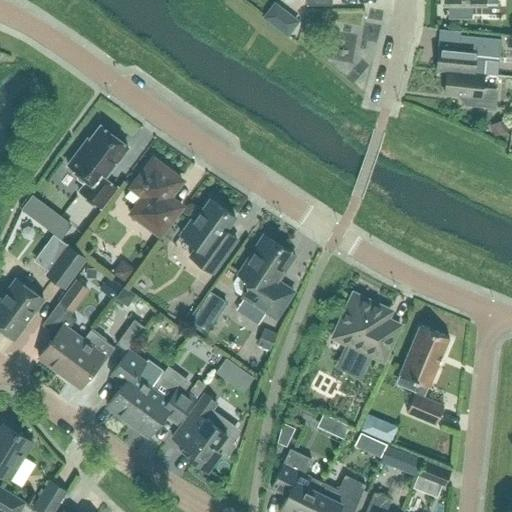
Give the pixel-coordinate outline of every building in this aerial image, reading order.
[(469,16),(469,4),(483,4),(483,2),(497,2),(496,0),(442,0),(443,4),(448,4),(448,16),(469,16)] [(272,23),(285,33),(294,20),(281,10),(272,23)] [(482,73),(483,59),(498,60),(500,38),(458,34),(457,47),(437,45),(435,69),(482,73)] [(482,73),(435,69),(445,70),(443,93),(459,95),(462,99),(462,104),(493,107),(495,88),(481,86),(482,73)] [(99,206),(115,185),(103,176),(126,145),(99,125),(80,150),(79,148),(67,164),(86,179),(78,191),(99,206)] [(159,234),(180,205),(168,196),(181,179),(152,157),(130,186),(142,195),(130,212),(159,234)] [(218,238),(234,216),(209,198),(193,220),(190,218),(179,233),(196,245),(188,255),(211,271),(230,246),(218,238)] [(71,218),(77,226),(91,214),(84,206),(71,218)] [(47,244),(35,260),(47,270),(45,273),(63,286),(84,257),(67,244),(52,233),(45,243),(47,244)] [(237,273),(232,281),(234,290),(241,295),(242,296),(264,310),(275,317),(292,290),(277,280),(293,254),(262,234),(237,273)] [(0,328),(13,337),(42,297),(15,277),(0,297),(0,328)] [(85,285),(75,277),(58,300),(68,307),(85,285)] [(332,336),(381,358),(397,324),(385,318),(389,310),(352,293),(332,336)] [(58,371),(82,338),(68,327),(75,317),(65,310),(50,331),(53,333),(37,355),(58,371)] [(212,322),(196,312),(190,321),(205,331),(212,322)] [(125,350),(126,348),(143,326),(133,318),(115,342),(125,350)] [(435,422),(442,404),(422,396),(427,385),(448,336),(418,324),(398,372),(418,381),(413,392),(405,410),(435,422)] [(263,326),(255,343),(268,349),(269,348),(276,332),(263,326)] [(98,366),(113,346),(104,339),(97,349),(82,338),(58,371),(79,386),(95,364),(98,366)] [(126,348),(125,350),(109,372),(122,382),(105,404),(126,420),(150,387),(163,370),(147,358),(144,361),(126,348)] [(150,387),(126,420),(147,435),(164,413),(176,422),(194,398),(176,385),(167,398),(150,387)] [(203,393),(171,436),(182,444),(178,449),(206,469),(217,454),(225,460),(235,446),(230,443),(239,431),(209,409),(215,401),(203,393)] [(396,425),(365,412),(358,428),(389,441),(396,425)] [(0,474),(7,479),(8,477),(20,484),(33,463),(22,455),(31,441),(2,422),(0,425),(0,474)] [(288,447),(292,430),(282,427),(277,444),(288,447)] [(353,445),(379,457),(386,443),(360,431),(353,445)] [(381,457),(417,471),(422,459),(386,444),(381,457)] [(285,494),(277,510),(281,511),(305,511),(316,490),(321,481),(303,472),(310,457),(289,447),(269,487),(285,494)] [(443,484),(449,469),(423,458),(417,473),(443,484)] [(316,490),(305,511),(334,511),(339,503),(353,510),(364,484),(344,474),(336,488),(333,487),(321,481),(316,490)] [(40,511),(50,511),(64,489),(49,480),(32,507),(40,511)] [(0,511),(16,511),(23,501),(0,486),(0,511)] [(388,511),(389,511),(385,509),(389,498),(372,491),(364,511),(388,511)]
